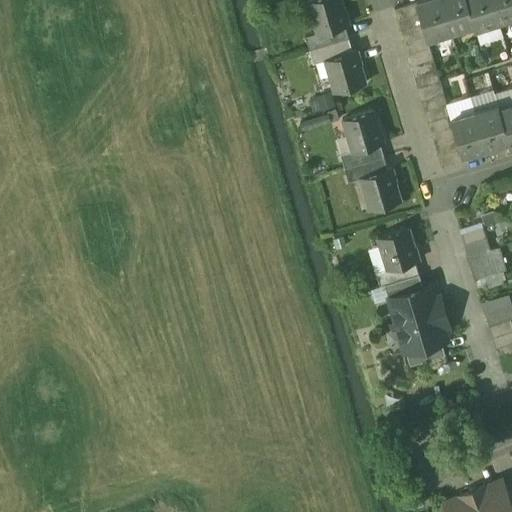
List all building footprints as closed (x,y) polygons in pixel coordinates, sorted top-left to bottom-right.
[(342,0),(308,0),(317,32),(318,33),(345,24),(349,23),(342,0)] [(442,0),(420,0),(417,1),(421,13),(424,24),(427,35),(428,37),(452,30),(442,0)] [(442,0),(452,30),(474,23),(475,23),(467,0),(442,0)] [(467,0),(475,23),(474,23),(475,27),(499,20),(492,0),(467,0)] [(511,0),(492,0),(499,20),(511,16),(511,0)] [(417,1),(395,8),(399,19),(421,13),(417,1)] [(421,13),(399,19),(402,31),(424,24),(421,13)] [(345,24),(318,33),(317,32),(306,35),(310,49),(349,37),(345,24)] [(424,24),(402,31),(405,42),(427,35),(424,24)] [(427,35),(405,42),(409,53),(431,47),(428,37),(427,35)] [(349,37),(310,49),(314,62),(326,59),(325,58),(353,50),(349,37)] [(431,47),(409,53),(412,65),(434,58),(431,47)] [(353,50),(325,58),(326,59),(335,91),(367,82),(357,49),(353,50)] [(434,58),(412,65),(415,76),(437,69),(434,58)] [(437,69),(415,76),(419,87),(441,81),(437,69)] [(441,81),(419,87),(422,99),(444,92),(441,81)] [(307,95),(310,113),(299,115),(301,125),(337,118),(331,90),(307,95)] [(444,92),(422,99),(426,110),(448,103),(444,92)] [(448,103),(426,110),(429,121),(451,115),(448,103)] [(511,103),(500,107),(500,108),(509,140),(510,144),(511,143),(511,103)] [(499,104),(476,111),(486,147),(509,140),(500,108),(500,107),(499,104)] [(375,108),(343,117),(353,149),(353,151),(381,142),(384,141),(375,108)] [(476,111),(452,118),(454,126),(458,137),(461,149),(463,154),(486,147),(476,111)] [(451,115),(429,121),(432,133),(454,126),(452,118),(451,115)] [(454,126),(432,133),(436,144),(458,137),(454,126)] [(458,137),(436,144),(439,155),(461,149),(458,137)] [(381,142),(353,151),(353,149),(341,153),(345,167),(384,155),(381,142)] [(461,149),(439,155),(443,167),(465,160),(463,154),(461,149)] [(384,155),(345,167),(349,180),(361,177),(361,176),(388,168),(384,155)] [(388,168),(361,176),(361,177),(370,209),(402,200),(392,167),(388,168)] [(484,225),(462,232),(465,243),(487,236),(484,225)] [(410,226),(378,236),(388,267),(388,269),(416,260),(420,259),(410,226)] [(416,260),(388,269),(388,267),(376,271),(381,285),(386,284),(385,283),(420,273),(416,260)] [(504,269),(475,278),(479,290),(507,281),(504,269)] [(420,273),(385,283),(386,284),(389,297),(424,286),(420,273)] [(424,286),(389,297),(390,298),(391,298),(398,323),(439,311),(431,284),(424,286)] [(511,303),(485,311),(489,324),(511,316),(511,303)] [(439,311),(398,323),(406,350),(407,350),(442,340),(447,338),(439,311)] [(511,320),(511,318),(489,325),(493,336),(511,329),(511,320)] [(511,329),(493,336),(496,347),(511,342),(511,329)] [(442,340),(407,350),(411,364),(446,353),(442,340)] [(511,342),(496,347),(499,358),(511,354),(511,342)] [(511,355),(500,359),(503,370),(511,367),(511,355)] [(486,485),(478,488),(476,484),(469,487),(470,491),(462,494),(461,493),(460,493),(461,494),(444,500),(448,511),(511,511),(511,500),(503,478),(487,484),(487,483),(486,484),(486,485)]
